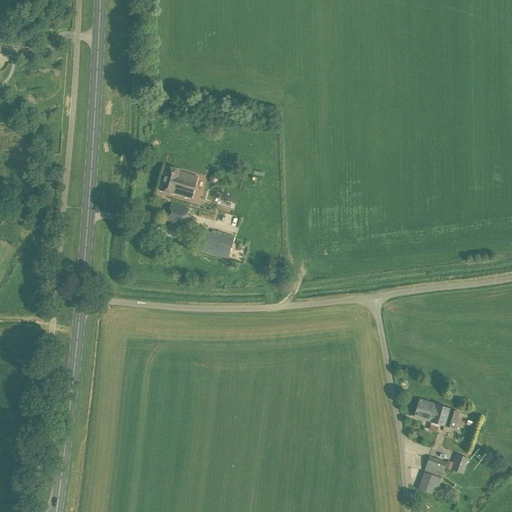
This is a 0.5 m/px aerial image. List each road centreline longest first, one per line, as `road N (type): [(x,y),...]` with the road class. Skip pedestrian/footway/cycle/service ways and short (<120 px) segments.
road 1 (primary): [(80,298),(101,0)]
road 2 (unclassified): [(374,298),(205,311),(80,298)]
road 3 (unclassified): [(408,511),(374,298)]
road 4 (primary): [(55,511),(80,298)]
road 5 (unclassified): [(374,298),(511,278)]
